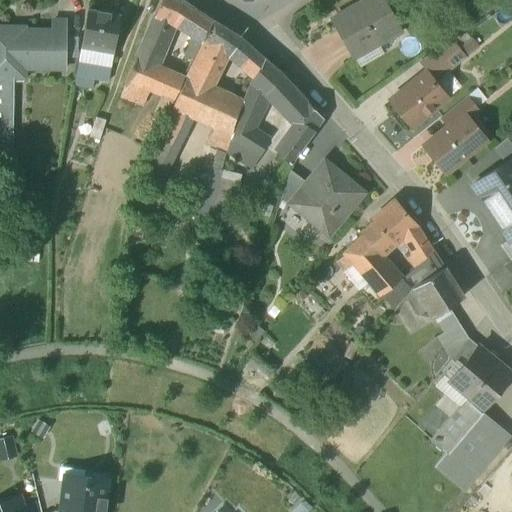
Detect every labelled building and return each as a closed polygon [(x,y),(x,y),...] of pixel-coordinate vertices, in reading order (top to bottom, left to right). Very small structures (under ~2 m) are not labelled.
[(190,6),(184,2),(178,0),(162,0),(146,38),(165,47),(176,22),(197,37),(203,41),(212,21),(202,14),(190,6)] [(382,0),(365,0),(332,19),(358,65),(383,51),(378,44),(400,31),(382,0)] [(120,16),(88,11),(82,44),(114,50),(120,16)] [(239,37),(212,21),(203,41),(193,65),(216,78),(231,48),(234,49),(239,37)] [(24,28),(0,27),(0,79),(7,80),(7,70),(64,71),(65,22),(51,22),(51,32),(24,32),(24,28)] [(197,37),(187,58),(193,62),(203,41),(197,37)] [(264,59),(239,37),(234,49),(248,56),(244,65),(256,74),(264,59)] [(165,47),(146,38),(141,49),(160,59),(165,47)] [(450,38),(422,60),(432,72),(450,57),(456,65),(466,57),(450,38)] [(281,74),(264,59),(256,74),(251,84),(267,100),(279,111),(292,117),(304,100),(294,88),(281,74)] [(184,80),(136,60),(127,82),(174,101),(184,80)] [(110,68),(78,62),(76,75),(107,81),(110,68)] [(216,78),(193,65),(186,80),(210,89),(216,78)] [(426,72),(410,85),(410,84),(393,98),(406,114),(405,119),(409,124),(416,125),(421,121),(421,118),(447,97),(426,72)] [(7,80),(0,79),(0,137),(11,138),(12,80),(7,80)] [(210,89),(186,80),(172,110),(215,130),(230,99),(210,89)] [(235,118),(235,119),(231,137),(230,140),(259,158),(268,142),(251,132),(267,100),(251,84),(241,104),(235,118)] [(467,96),(441,117),(448,127),(459,118),(461,120),(477,107),(467,96)] [(230,99),(215,130),(231,137),(235,119),(235,118),(241,104),(230,99)] [(323,119),(304,100),(292,117),(300,123),(281,149),(295,159),(323,119)] [(448,127),(424,146),(445,172),(480,144),(461,120),(459,118),(448,127)] [(511,132),(496,147),(506,162),(510,160),(510,161),(511,160),(511,132)] [(511,163),(510,161),(510,160),(506,162),(478,181),(502,217),(496,221),(508,239),(509,240),(511,238),(511,163)] [(343,187),(338,182),(339,180),(321,166),(307,183),(289,204),(328,236),(363,193),(349,181),(343,187)] [(221,171),(204,167),(192,218),(210,222),(218,186),(218,185),(221,171)] [(307,183),(290,171),(281,198),(289,204),(307,183)] [(237,189),(218,185),(218,186),(210,222),(228,226),(237,189)] [(396,202),(372,222),(376,225),(362,234),(381,257),(417,226),(396,202)] [(381,257),(362,234),(343,254),(370,285),(392,269),(381,257)] [(511,238),(509,240),(508,239),(500,244),(511,260),(511,258),(511,238)] [(425,240),(412,250),(415,254),(408,259),(415,267),(434,252),(425,240)] [(445,268),(414,288),(427,310),(432,318),(433,318),(448,308),(464,298),(445,268)] [(392,269),(370,285),(381,297),(401,280),(392,269)] [(427,310),(414,288),(405,298),(417,317),(427,310)] [(448,308),(433,318),(444,334),(458,324),(448,308)] [(444,334),(437,339),(451,362),(469,341),(458,324),(444,334)] [(469,341),(451,362),(460,369),(478,349),(469,341)] [(511,376),(478,349),(460,369),(450,382),(484,410),(495,397),(494,396),(511,376)] [(509,436),(466,401),(449,420),(450,421),(432,441),(447,454),(436,467),(464,490),(509,436)] [(37,420),(31,431),(42,438),(49,428),(37,420)] [(0,459),(15,456),(11,437),(0,439),(0,459)] [(216,482),(249,511),(271,511),(285,497),(240,456),(216,482)] [(102,511),(107,480),(84,477),(83,484),(65,481),(61,510),(60,511),(102,511)] [(24,511),(19,497),(0,503),(0,511),(24,511)]
